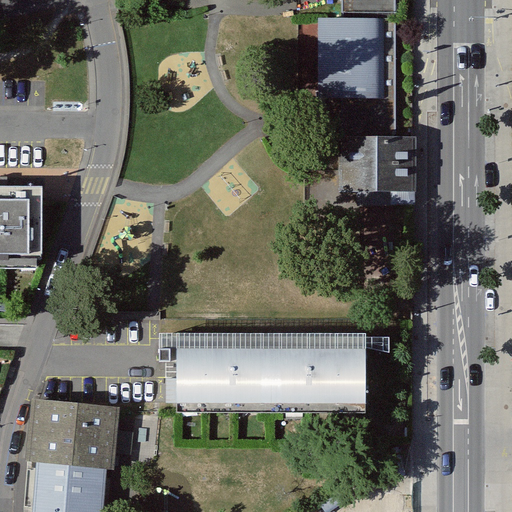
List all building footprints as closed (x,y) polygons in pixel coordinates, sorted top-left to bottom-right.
[(412,206),(412,139),(396,140),(395,0),(343,0),(343,20),(320,20),(319,100),(342,101),(342,135),(345,136),(345,139),(340,139),(340,194),(358,195),(357,206),(412,206)] [(0,268),(38,268),(38,262),(42,262),(42,191),(0,191),(0,268)] [(159,362),(177,362),(177,414),(371,413),(371,338),(159,338),(159,362)] [(116,471),(122,408),(32,400),(27,462),(38,463),(33,511),(105,511),(109,470),(116,471)] [(408,511),(408,483),(366,484),(367,511),(408,511)]
